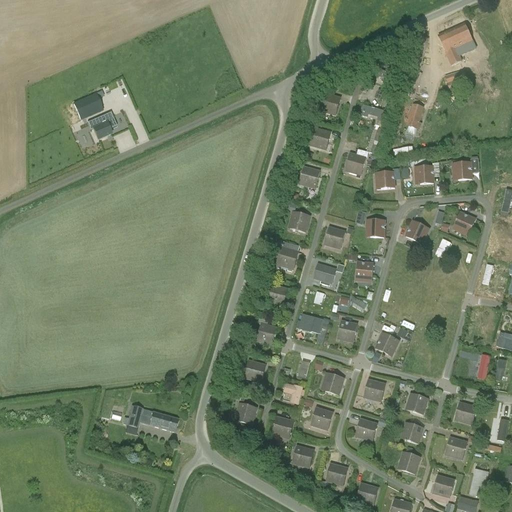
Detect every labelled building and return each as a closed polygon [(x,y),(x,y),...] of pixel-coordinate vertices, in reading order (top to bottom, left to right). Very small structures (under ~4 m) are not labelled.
[(464,25),(438,38),(451,67),(462,62),(460,57),(476,49),(472,42),(464,25)] [(418,38),(411,64),(420,66),(421,67),(428,41),(418,38)] [(469,89),(463,71),(445,77),(451,95),(469,89)] [(412,72),(404,97),(414,100),(421,75),(412,72)] [(95,95),(73,105),(80,121),(103,112),(95,95)] [(323,95),(320,109),(337,114),(340,100),(323,95)] [(413,105),(407,127),(407,128),(405,135),(415,137),(417,131),(420,131),(422,125),(420,124),(424,109),(413,105)] [(384,123),(388,114),(369,106),(365,116),(384,123)] [(97,128),(93,130),(98,141),(111,135),(109,131),(117,128),(111,114),(94,121),(97,128)] [(378,128),(373,141),(380,144),(385,131),(378,128)] [(327,148),(331,135),(314,130),(310,144),(327,148)] [(363,174),(366,160),(350,156),(346,169),(363,174)] [(458,182),(472,182),(471,165),(457,166),(458,182)] [(320,174),(303,169),(300,182),(316,187),(320,174)] [(407,169),(401,170),(403,180),(409,179),(407,169)] [(432,169),(418,170),(420,187),(433,186),(432,169)] [(395,190),(393,174),(380,175),(381,191),(395,190)] [(500,217),(507,218),(511,193),(511,191),(505,190),(500,217)] [(357,212),(355,224),(363,226),(365,214),(357,212)] [(441,226),(444,215),(438,213),(434,224),(441,226)] [(306,235),(310,218),(297,215),(292,232),(306,235)] [(476,222),(460,215),(455,227),(470,234),(476,222)] [(371,223),(370,239),(384,240),(385,223),(371,223)] [(418,245),(425,229),(413,223),(406,239),(418,245)] [(442,225),(441,232),(448,233),(449,226),(442,225)] [(342,247),(346,234),(329,229),(325,243),(342,247)] [(278,262),(276,269),(292,274),(293,272),(295,267),(299,254),(298,254),(284,250),(282,249),(281,252),(278,262)] [(357,263),(356,278),(373,279),(374,264),(357,263)] [(318,265),(313,280),(322,283),(321,285),(330,288),(331,286),(333,286),(338,271),(318,265)] [(481,286),(494,289),(498,268),(486,265),(481,286)] [(284,305),(288,292),(271,287),(267,300),(284,305)] [(347,306),(348,299),(336,297),(335,304),(347,306)] [(323,322),(303,317),(300,329),(320,335),(323,322)] [(487,319),(483,336),(490,337),(494,321),(487,319)] [(355,341),(357,327),(341,324),(338,337),(355,341)] [(257,339),(256,344),(273,348),(274,344),(278,331),(269,328),(261,326),(257,339)] [(398,338),(410,342),(413,334),(401,329),(398,338)] [(375,350),(392,359),(394,355),(390,353),(396,341),(382,334),(378,342),(379,343),(378,345),(377,345),(375,350)] [(497,349),(511,351),(511,345),(511,346),(511,345),(511,340),(499,338),(497,349)] [(485,382),(492,357),(482,355),(475,379),(485,382)] [(497,360),(494,381),(502,382),(505,361),(497,360)] [(249,363),(245,376),(262,381),(266,368),(249,363)] [(299,363),(298,378),(306,379),(308,364),(299,363)] [(325,393),(338,398),(344,381),(330,377),(325,393)] [(382,400),(385,387),(368,382),(365,396),(382,400)] [(299,406),(301,397),(304,398),(305,392),(302,391),(303,389),(294,387),(286,385),(284,394),(291,396),(290,404),(299,406)] [(423,417),(428,401),(415,397),(410,413),(423,417)] [(473,423),(477,410),(460,405),(456,418),(473,423)] [(243,407),(239,424),(252,427),(256,410),(243,407)] [(129,420),(127,427),(137,430),(138,430),(141,417),(152,420),(151,421),(149,427),(174,435),(178,422),(153,414),(143,411),(132,408),(129,420)] [(329,429),(333,415),(316,410),(312,424),(329,429)] [(503,440),(508,421),(499,418),(497,425),(487,422),(483,435),(503,440)] [(294,424),(277,419),(273,433),(290,437),(294,424)] [(373,440),(377,427),(361,422),(357,435),(373,440)] [(418,447),(423,430),(410,426),(405,442),(418,447)] [(463,458),(467,445),(450,440),(447,453),(463,458)] [(314,453),(297,449),(293,462),(310,466),(314,453)] [(415,477),(420,460),(407,456),(402,472),(415,477)] [(348,471),(331,466),(327,480),(344,484),(348,471)] [(475,470),(469,496),(483,499),(489,474),(475,470)] [(451,496),(454,483),(438,478),(434,491),(451,496)] [(374,504),(378,491),(361,486),(358,499),(374,504)] [(475,511),(478,503),(460,498),(457,511),(462,511),(475,511)] [(410,511),(412,506),(395,502),(392,511),(410,511)]
